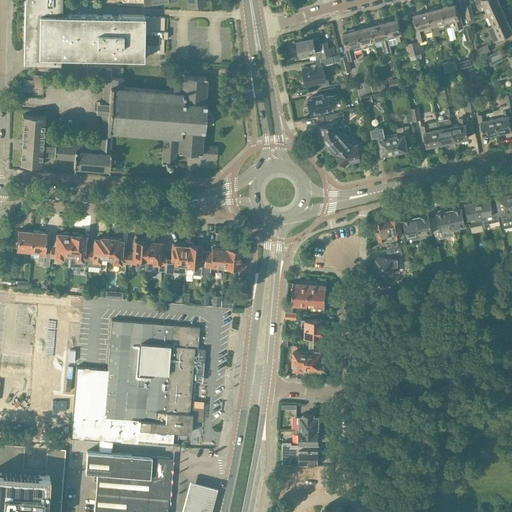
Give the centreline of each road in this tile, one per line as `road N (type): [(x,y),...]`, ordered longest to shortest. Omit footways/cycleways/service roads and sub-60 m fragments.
road 1 (tertiary): [(198,200),(0,190)]
road 2 (tertiary): [(266,215),(247,384)]
road 3 (tertiary): [(264,385),(282,218)]
road 4 (residential): [(340,395),(343,252)]
road 5 (tertiary): [(255,33),(264,172)]
road 6 (tertiary): [(285,168),(255,33)]
road 7 (residential): [(375,511),(347,492),(340,473),(340,395)]
road 8 (tertiary): [(247,384),(223,511)]
road 9 (tertiary): [(245,511),(264,385)]
road 10 (tertiary): [(387,189),(511,163)]
